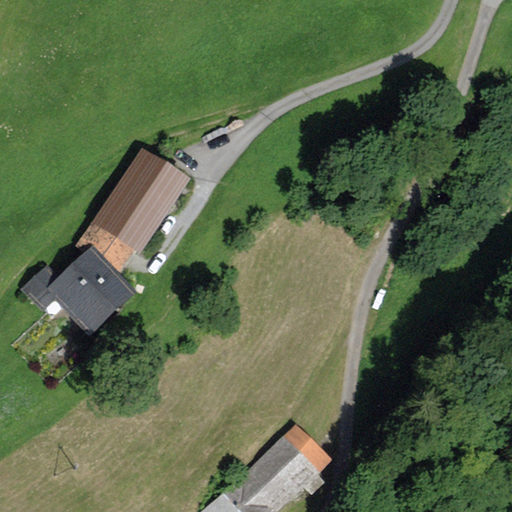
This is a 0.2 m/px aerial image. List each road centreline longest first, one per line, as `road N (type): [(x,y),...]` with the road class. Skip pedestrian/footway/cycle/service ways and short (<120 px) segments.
road 1 (track): [(499,0),(360,322),(344,479),(328,511)]
road 2 (track): [(449,0),(437,36),(247,130),(150,269)]
